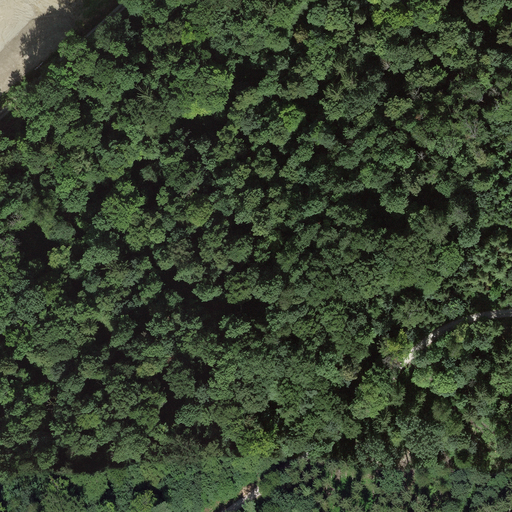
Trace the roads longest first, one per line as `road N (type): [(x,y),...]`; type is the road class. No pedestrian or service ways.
road 1 (track): [(228,511),(353,415),(435,334),(511,313)]
road 2 (track): [(0,122),(135,0)]
